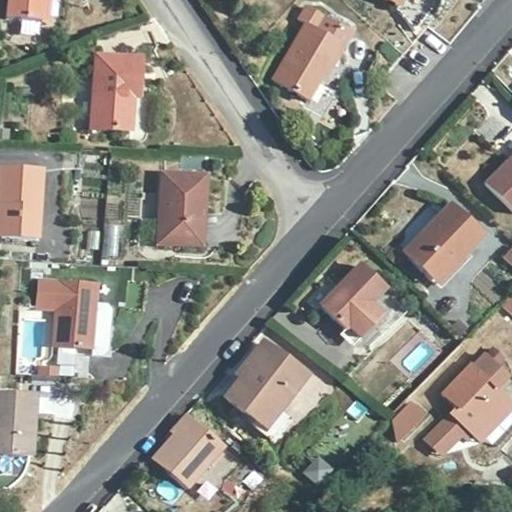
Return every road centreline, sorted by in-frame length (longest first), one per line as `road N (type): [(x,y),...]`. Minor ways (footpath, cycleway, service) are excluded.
road 1 (residential): [(324,226),(62,511)]
road 2 (residential): [(511,12),(324,226)]
road 3 (residential): [(167,0),(324,226)]
